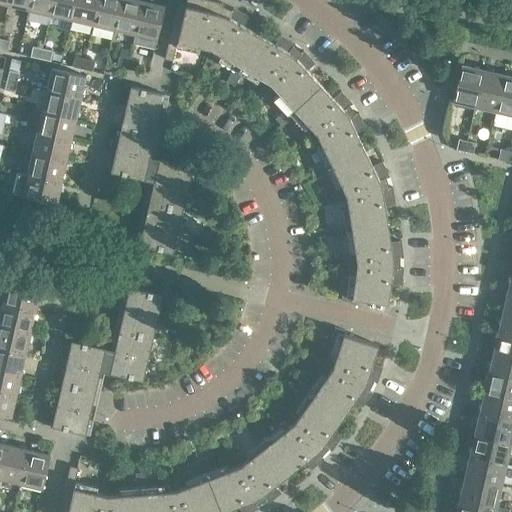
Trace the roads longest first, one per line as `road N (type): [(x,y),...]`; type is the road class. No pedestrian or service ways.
road 1 (residential): [(438,337),(444,230),(425,157),(368,49),(304,0)]
road 2 (residential): [(115,420),(151,418),(209,397),(262,339),(279,294)]
road 3 (residential): [(279,294),(276,231),(261,180),(192,107)]
road 4 (residential): [(330,511),(389,458),(438,337)]
road 5 (residential): [(438,337),(279,294)]
